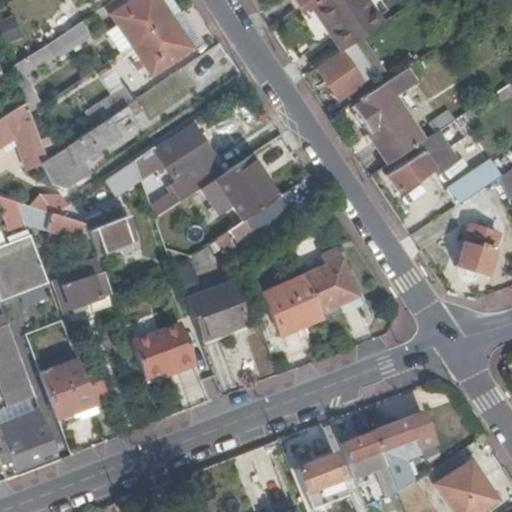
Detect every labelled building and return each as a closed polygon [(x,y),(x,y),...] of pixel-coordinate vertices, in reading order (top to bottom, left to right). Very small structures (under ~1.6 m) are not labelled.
[(133,45),(174,18),(161,0),(133,0),(112,15),(119,25),(108,32),(122,52),(133,45)] [(294,0),(303,13),(313,6),(322,0),(294,0)] [(322,0),(313,6),(340,49),(384,20),(371,0),(322,0)] [(182,13),(174,18),(133,45),(153,75),(203,43),(182,13)] [(0,25),(6,43),(21,38),(15,19),(0,23),(0,25)] [(94,35),(84,21),(47,46),(56,58),(57,60),(94,35)] [(317,70),(338,100),(345,96),(364,83),(375,75),(354,44),(343,52),(342,50),(320,64),(321,67),(317,70)] [(56,58),(47,46),(13,69),(25,102),(26,105),(31,114),(40,107),(26,77),(56,58)] [(363,101),(354,108),(390,162),(411,147),(425,138),(394,97),(417,81),(407,67),(361,98),(363,101)] [(113,70),(99,79),(112,97),(125,88),(113,70)] [(369,90),(364,83),(345,96),(350,103),(369,90)] [(112,97),(102,104),(110,117),(134,100),(125,88),(112,97)] [(95,127),(48,159),(40,164),(52,186),(66,189),(87,180),(80,163),(89,157),(93,161),(100,156),(98,151),(122,137),(115,126),(140,109),(134,100),(110,117),(95,127)] [(102,104),(87,114),(95,127),(110,117),(102,104)] [(21,127),(34,167),(40,164),(48,159),(31,114),(26,105),(14,113),(21,127)] [(461,126),(455,117),(435,131),(441,140),(461,126)] [(169,137),(152,149),(164,166),(179,186),(187,198),(213,180),(223,173),(193,129),(173,142),(169,137)] [(398,191),(452,157),(441,140),(435,131),(425,138),(411,147),(417,155),(387,175),(398,191)] [(265,175),(291,158),(278,137),(251,154),(265,175)] [(134,161),(138,173),(150,164),(156,171),(164,166),(152,149),(134,161)] [(223,173),(213,180),(241,222),(275,199),(247,157),(223,173)] [(103,183),(116,199),(141,182),(138,173),(134,161),(103,183)] [(511,171),(500,175),(507,199),(511,197),(511,171)] [(455,203),(481,186),(473,174),(447,191),(455,203)] [(179,186),(172,191),(180,202),(187,198),(179,186)] [(292,187),(275,199),(241,222),(235,226),(245,241),(281,218),(284,222),(306,208),(292,187)] [(171,189),(150,203),(155,219),(180,202),(172,191),(171,189)] [(59,195),(41,195),(28,206),(56,215),(68,206),(59,195)] [(0,197),(0,206),(8,229),(25,224),(17,203),(0,197)] [(28,206),(17,203),(25,224),(78,242),(83,224),(56,215),(28,206)] [(83,224),(84,224),(96,255),(119,246),(131,241),(119,209),(86,221),(71,204),(68,206),(56,215),(83,224)] [(484,234),(481,243),(495,248),(501,231),(471,220),(469,228),(484,234)] [(457,264),(486,274),(495,248),(481,243),(484,234),(469,228),(457,264)] [(0,248),(0,250),(31,239),(30,237),(0,248)] [(31,239),(0,250),(0,300),(0,302),(48,284),(31,239)] [(131,241),(119,246),(123,257),(136,252),(131,241)] [(324,265),(304,274),(321,313),(340,305),(343,312),(361,303),(336,248),(319,254),(324,265)] [(73,312),(72,308),(111,293),(103,272),(100,273),(95,260),(79,266),(84,278),(74,282),(72,277),(54,283),(66,315),(73,312)] [(264,292),(282,333),(322,315),(321,313),(304,274),(264,292)] [(231,287),(188,303),(203,341),(246,325),(231,287)] [(18,304),(3,309),(9,325),(21,356),(33,351),(26,334),(29,332),(18,304)] [(180,322),(129,340),(142,376),(160,370),(170,366),(172,371),(195,362),(180,322)] [(0,328),(0,379),(6,394),(31,384),(21,356),(9,325),(0,328)] [(29,332),(26,334),(33,351),(36,350),(29,332)] [(77,361),(41,374),(57,416),(80,408),(83,417),(97,412),(96,411),(88,389),(77,361)] [(170,366),(160,370),(162,374),(172,371),(170,366)] [(39,375),(55,416),(57,416),(41,374),(39,375)] [(101,384),(88,389),(96,411),(109,407),(101,384)] [(33,389),(5,400),(12,419),(40,408),(33,389)] [(12,419),(0,423),(0,436),(45,419),(40,408),(12,419)] [(405,417),(405,418),(415,442),(427,437),(417,412),(405,417)] [(405,418),(371,432),(379,452),(384,466),(395,495),(403,490),(393,464),(417,455),(413,442),(415,442),(405,418)] [(45,419),(0,436),(0,461),(11,457),(19,476),(60,460),(45,419)] [(371,432),(338,445),(346,465),(379,452),(371,432)] [(379,452),(346,465),(351,479),(373,471),(384,466),(379,452)] [(293,471),(302,493),(320,487),(341,478),(332,456),(293,471)] [(11,457),(0,461),(0,477),(2,483),(19,476),(11,457)] [(450,511),(481,511),(495,503),(468,463),(433,486),(450,511)] [(373,471),(384,500),(395,495),(384,466),(373,471)] [(320,487),(324,499),(345,491),(341,478),(320,487)] [(273,487),(252,486),(252,508),(272,509),(273,487)] [(302,493),(307,505),(324,499),(320,487),(302,493)]
